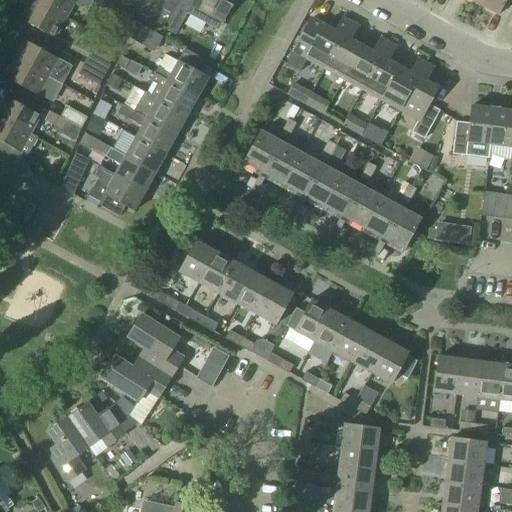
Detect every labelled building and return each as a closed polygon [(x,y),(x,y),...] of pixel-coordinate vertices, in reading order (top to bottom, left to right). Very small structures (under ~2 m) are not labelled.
[(30,0),(29,1),(62,20),(72,2),(85,9),(90,0),(30,0)] [(166,0),(161,9),(172,15),(180,0),(166,0)] [(180,0),(172,15),(183,21),(189,9),(209,20),(214,10),(225,16),(233,0),(180,0)] [(511,0),(482,0),(479,7),(497,17),(506,0),(511,0)] [(62,20),(29,1),(19,20),(52,38),(62,20)] [(323,70),(349,23),(340,18),(333,32),(310,20),(285,66),(298,72),(305,60),(323,70)] [(132,22),(124,37),(153,52),(161,38),(132,22)] [(349,23),(323,70),(342,80),(360,47),(349,41),(357,27),(349,23)] [(360,47),(342,80),(360,90),(386,44),(378,39),(371,53),(360,47)] [(12,58),(45,77),(55,59),(22,40),(12,58)] [(386,44),(360,90),(376,99),(372,107),(375,108),(397,67),(386,62),(394,48),(386,44)] [(153,75),(195,99),(206,79),(197,74),(204,62),(183,50),(169,74),(157,67),(153,75)] [(89,53),(82,65),(105,77),(111,66),(89,53)] [(115,65),(124,70),(129,61),(120,56),(115,65)] [(45,77),(12,58),(2,77),(35,95),(45,77)] [(382,102),(399,112),(424,65),(416,60),(409,74),(397,67),(375,108),(378,110),(382,102)] [(105,77),(82,65),(77,75),(99,87),(105,77)] [(424,65),(399,112),(417,121),(410,133),(423,140),(438,112),(427,106),(436,89),(424,83),(432,69),(424,65)] [(104,85),(115,91),(121,81),(110,75),(104,85)] [(155,84),(148,97),(185,117),(195,99),(153,75),(149,81),(155,84)] [(132,113),(174,137),(185,117),(148,97),(142,93),(132,113)] [(0,106),(0,119),(27,134),(38,115),(5,97),(0,106)] [(92,115),(104,120),(110,108),(98,102),(92,115)] [(59,117),(66,121),(80,129),(86,119),(64,107),(59,117)] [(174,137),(132,113),(121,107),(117,114),(140,126),(133,138),(164,155),(174,137)] [(489,146),(493,109),(477,107),(474,126),(455,123),(451,155),(465,156),(467,143),(489,146)] [(511,111),(493,109),(489,146),(511,148),(511,137),(511,111)] [(66,121),(59,117),(48,112),(43,121),(61,131),(66,121)] [(36,139),(27,134),(0,119),(0,142),(12,149),(6,160),(27,172),(34,160),(27,157),(36,139)] [(282,127),(290,132),(295,124),(286,119),(282,127)] [(359,137),(379,148),(385,136),(365,125),(359,137)] [(286,140),(290,132),(282,127),(278,135),(286,140)] [(242,163),(262,174),(279,144),(258,133),(242,163)] [(115,143),(111,150),(153,174),(164,155),(133,138),(127,150),(115,143)] [(322,149),(331,154),(335,146),(327,141),(322,149)] [(262,174),(282,186),(299,155),(279,144),(262,174)] [(326,162),(335,167),(344,150),(335,146),(331,154),(326,162)] [(143,192),(153,174),(111,150),(109,149),(104,158),(118,166),(113,175),(143,192)] [(326,162),(331,154),(322,149),(318,157),(326,162)] [(67,170),(81,176),(88,161),(74,154),(67,170)] [(299,155),(282,186),(302,197),(319,166),(299,155)] [(362,171),(371,176),(375,168),(367,163),(362,171)] [(302,197),(322,208),(339,177),(319,166),(302,197)] [(132,212),(143,192),(113,175),(98,167),(93,176),(108,184),(96,205),(117,217),(123,207),(132,212)] [(366,184),(371,176),(362,171),(358,179),(366,184)] [(245,187),(253,191),(260,177),(258,176),(256,181),(250,177),(245,187)] [(260,177),(253,191),(262,196),(267,187),(261,184),(264,179),(260,177)] [(322,208),(343,219),(359,189),(339,177),(322,208)] [(403,193),(411,198),(415,190),(407,185),(403,193)] [(359,189),(343,219),(362,229),(379,199),(359,189)] [(406,206),(411,198),(403,193),(398,201),(406,206)] [(480,216),(502,219),(505,195),(483,193),(480,216)] [(502,219),(511,220),(511,196),(505,195),(502,219)] [(285,209),(293,213),(301,200),(298,198),(296,202),(289,199),(285,209)] [(362,229),(382,241),(399,210),(379,199),(362,229)] [(301,200),(293,213),(302,218),(307,209),(301,206),(304,201),(301,200)] [(399,210),(382,241),(402,251),(419,221),(399,210)] [(324,230),(334,236),(341,222),(338,220),(336,224),(330,221),(324,230)] [(341,222),(334,236),(342,240),(347,231),(341,227),(344,223),(341,222)] [(434,243),(436,233),(428,232),(426,242),(434,243)] [(178,273),(197,284),(215,252),(195,242),(178,273)] [(364,252),(373,257),(381,243),(378,242),(376,246),(370,243),(364,252)] [(381,243),(373,257),(382,262),(387,253),(381,249),(384,245),(381,243)] [(234,263),(215,252),(197,284),(216,295),(234,263)] [(216,295),(235,305),(253,273),(234,263),(216,295)] [(253,273),(235,305),(254,315),(272,284),(253,273)] [(272,284),(254,315),(274,326),(291,295),(272,284)] [(161,305),(174,312),(179,304),(165,296),(161,305)] [(313,343),(330,312),(311,301),(303,314),(297,311),(288,329),(313,343)] [(186,319),(199,326),(204,318),(191,310),(186,319)] [(330,312),(313,343),(332,353),(349,322),(330,312)] [(143,361),(171,379),(183,359),(170,351),(178,339),(141,316),(127,338),(149,351),(143,361)] [(204,318),(199,326),(213,333),(217,325),(204,318)] [(349,322),(332,353),(351,364),(368,333),(349,322)] [(224,339),(237,347),(242,338),(229,331),(224,339)] [(370,374),(387,344),(387,343),(368,333),(351,364),(370,374)] [(242,338),(237,347),(251,354),(255,346),(242,338)] [(387,344),(370,374),(389,385),(395,374),(406,379),(415,362),(405,356),(406,354),(389,344),(387,344)] [(212,391),(229,359),(213,350),(195,382),(212,391)] [(265,362),(288,374),(293,366),(279,359),(281,355),(272,350),(265,362)] [(171,379),(143,361),(136,371),(115,357),(101,379),(138,402),(145,390),(158,398),(171,379)] [(432,393),(455,396),(459,361),(437,358),(432,393)] [(459,361),(455,396),(476,399),(481,364),(459,361)] [(498,402),(502,366),(481,364),(476,399),(498,402)] [(511,403),(511,367),(502,366),(498,402),(511,403)] [(300,381),(313,388),(317,380),(305,373),(300,381)] [(317,380),(313,388),(326,396),(331,387),(317,380)] [(107,402),(100,392),(92,397),(100,407),(107,402)] [(338,402),(351,409),(356,401),(343,394),(338,402)] [(356,401),(351,409),(365,416),(369,408),(356,401)] [(67,418),(88,448),(101,438),(107,447),(124,435),(109,415),(100,421),(87,404),(67,418)] [(193,424),(199,412),(195,410),(190,411),(185,419),(193,424)] [(88,448),(67,418),(47,432),(59,450),(49,457),(68,483),(85,471),(75,457),(88,448)] [(430,419),(429,428),(444,430),(445,421),(430,419)] [(457,432),(472,434),(473,425),(458,423),(457,432)] [(343,425),(340,447),(375,451),(378,430),(343,425)] [(473,425),(472,434),(487,436),(488,427),(473,425)] [(301,442),(310,443),(312,428),(303,427),(301,442)] [(511,429),(501,428),(500,438),(511,439),(511,429)] [(194,454),(207,461),(218,442),(205,435),(194,454)] [(482,465),(485,444),(450,439),(447,461),(482,465)] [(301,442),(299,457),(308,458),(310,443),(301,442)] [(375,451),(340,447),(337,469),(373,473),(375,451)] [(136,460),(128,450),(120,455),(127,466),(136,460)] [(447,461),(444,482),(480,487),(482,465),(447,461)] [(337,469),(335,490),(370,495),(373,473),(337,469)] [(295,485),(304,486),(306,471),(297,470),(295,485)] [(444,482),(441,504),(477,509),(480,487),(444,482)] [(295,485),(293,499),(303,501),(304,486),(295,485)] [(335,490),(332,511),(334,511),(367,511),(370,495),(335,490)]
